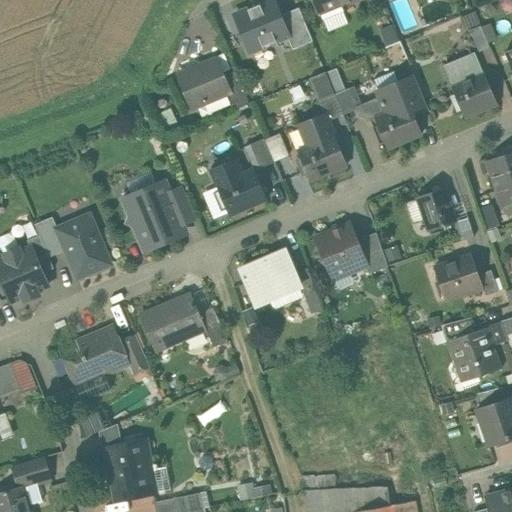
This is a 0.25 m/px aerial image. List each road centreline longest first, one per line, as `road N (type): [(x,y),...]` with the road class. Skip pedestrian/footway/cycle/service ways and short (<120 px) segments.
road 1 (residential): [(29,327),(511,129)]
road 2 (residential): [(29,327),(67,428),(84,511)]
